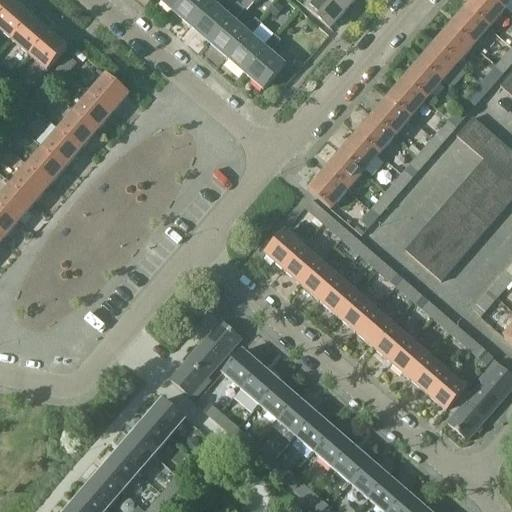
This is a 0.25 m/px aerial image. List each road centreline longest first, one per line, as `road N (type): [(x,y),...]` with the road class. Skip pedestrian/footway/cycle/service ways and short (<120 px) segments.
road 1 (residential): [(467,483),(198,247)]
road 2 (residential): [(0,377),(66,383),(198,247)]
road 3 (residential): [(276,157),(97,0)]
road 4 (residential): [(276,157),(414,0)]
